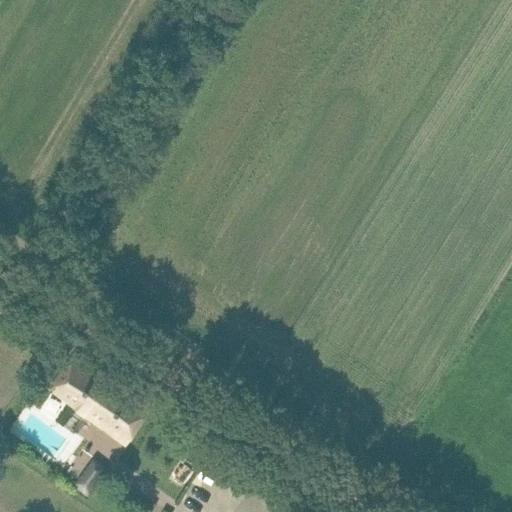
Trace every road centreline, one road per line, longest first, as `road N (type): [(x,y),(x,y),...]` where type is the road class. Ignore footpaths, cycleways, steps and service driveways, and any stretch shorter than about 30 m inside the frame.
road 1 (secondary): [(387,511),(0,261)]
road 2 (track): [(201,0),(33,282)]
